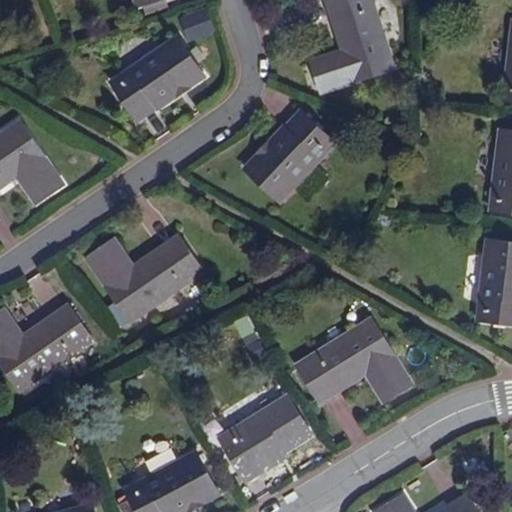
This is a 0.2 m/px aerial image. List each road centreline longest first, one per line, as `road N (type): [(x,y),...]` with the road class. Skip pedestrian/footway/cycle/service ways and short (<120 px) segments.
road 1 (residential): [(0,270),(238,105),(247,75)]
road 2 (residential): [(302,506),(450,412),(511,399)]
